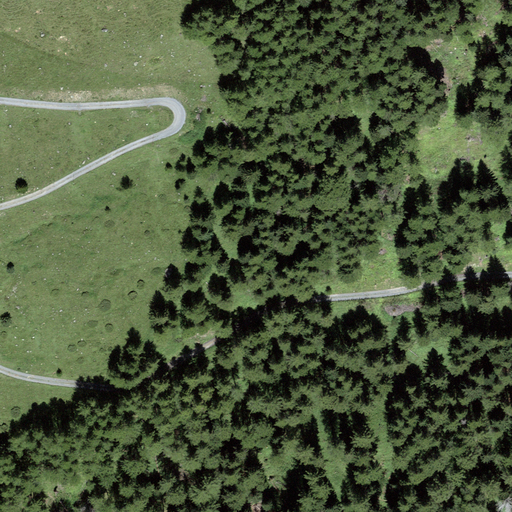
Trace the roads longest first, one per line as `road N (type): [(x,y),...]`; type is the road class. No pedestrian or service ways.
road 1 (track): [(511,303),(350,306),(138,392),(0,371)]
road 2 (track): [(0,210),(161,144),(178,131),(179,118),(168,104),(88,111),(0,104)]
